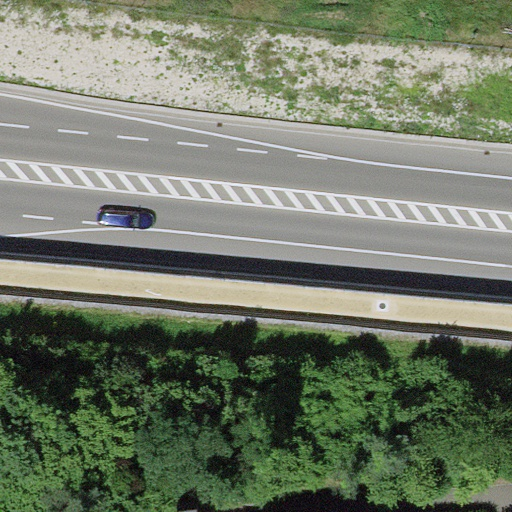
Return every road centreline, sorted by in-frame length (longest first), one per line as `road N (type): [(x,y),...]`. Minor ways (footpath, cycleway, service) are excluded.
road 1 (secondary): [(0,201),(511,260)]
road 2 (secondary): [(511,180),(30,134)]
